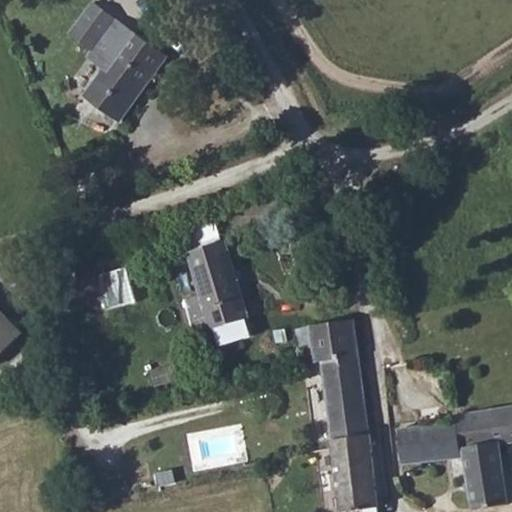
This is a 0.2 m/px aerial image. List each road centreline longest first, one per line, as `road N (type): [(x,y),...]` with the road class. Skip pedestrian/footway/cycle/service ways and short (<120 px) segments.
road 1 (unclassified): [(233,0),(313,134),(335,152),(370,160),(446,140),(511,98)]
road 2 (track): [(322,141),(272,166),(0,250)]
